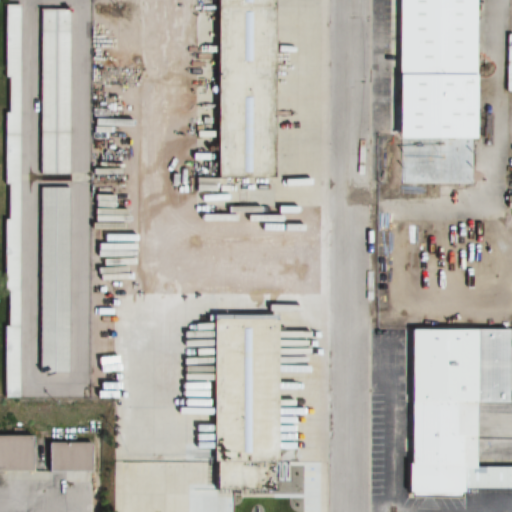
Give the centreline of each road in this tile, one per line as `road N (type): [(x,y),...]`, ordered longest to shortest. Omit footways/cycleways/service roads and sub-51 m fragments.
road 1 (residential): [(347,262),(347,0)]
road 2 (residential): [(347,262),(347,511)]
